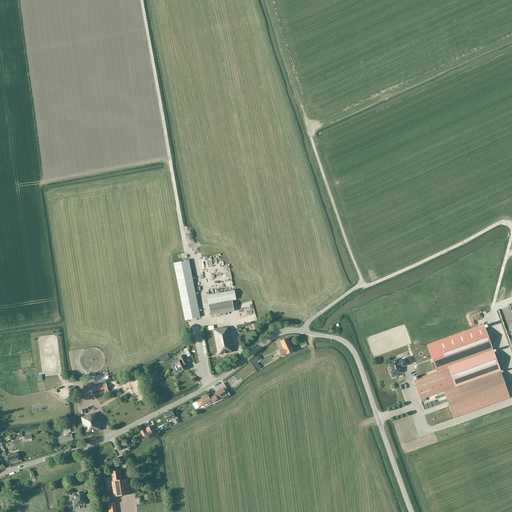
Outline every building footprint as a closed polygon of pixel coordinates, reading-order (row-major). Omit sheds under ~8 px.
[(185,320),(200,317),(189,260),(174,263),(185,320)] [(208,303),(236,298),(234,290),(207,295),(208,303)] [(210,315),(234,311),(232,300),(208,305),(210,315)] [(218,355),(234,352),(229,327),(225,328),(224,327),(214,329),(214,326),(208,326),(209,330),(213,330),(218,355)] [(510,397),(484,326),(427,346),(437,373),(414,381),(420,399),(444,391),(453,418),(510,397)] [(279,351),(282,356),(289,353),(288,351),(293,349),(288,339),(281,342),(280,342),(282,347),(283,347),(284,349),(279,351)] [(188,364),(187,361),(184,355),(179,358),(180,360),(176,362),(180,372),(187,369),(185,365),(188,364)] [(393,377),(397,376),(398,375),(398,374),(402,372),(401,369),(402,367),(408,365),(406,358),(398,361),(398,360),(389,363),(392,370),(391,373),(392,377),(393,377)] [(106,383),(91,387),(93,396),(108,392),(106,383)] [(213,402),(227,394),(223,388),(217,391),(217,392),(214,394),(215,395),(210,398),(208,395),(201,399),(196,402),(199,407),(204,405),(207,403),(208,405),(210,404),(208,402),(212,400),(213,402)] [(165,400),(182,393),(180,390),(163,397),(165,400)] [(381,399),(378,399),(381,407),(390,404),(386,393),(385,393),(380,395),(381,399)] [(86,435),(102,430),(97,413),(96,413),(88,415),(85,405),(78,408),(86,435)] [(174,414),(172,414),(171,411),(165,414),(168,421),(176,417),(174,414)] [(72,434),(68,435),(68,433),(77,431),(74,422),(66,425),(64,425),(65,429),(67,429),(67,431),(64,432),(64,434),(64,436),(58,438),(60,444),(74,440),(72,434)] [(149,435),(155,432),(152,425),(146,428),(149,435)] [(127,446),(130,444),(127,437),(118,441),(122,448),(124,447),(126,451),(129,450),(127,446)] [(6,450),(15,446),(12,438),(2,442),(6,450)] [(3,449),(1,441),(1,440),(0,440),(0,449),(0,450),(1,450),(4,462),(7,461),(8,464),(19,460),(17,452),(6,456),(4,449),(3,449)] [(114,497),(130,494),(128,478),(121,480),(119,471),(112,472),(113,481),(112,481),(113,492),(114,497)] [(86,492),(85,492),(73,494),(74,501),(72,502),(73,507),(85,505),(84,504),(87,503),(86,492)]
